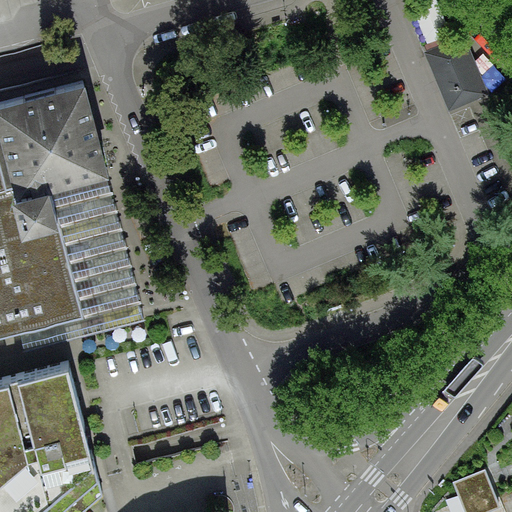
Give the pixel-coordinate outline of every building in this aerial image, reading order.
[(462,37),(430,50),(451,101),(483,88),(462,37)] [(85,78),(0,99),(0,117),(27,224),(39,221),(116,202),(85,78)] [(0,117),(0,336),(64,320),(39,221),(27,224),(0,117)] [(39,221),(64,320),(141,301),(116,202),(39,221)] [(63,360),(0,381),(0,511),(55,511),(98,474),(63,360)]
